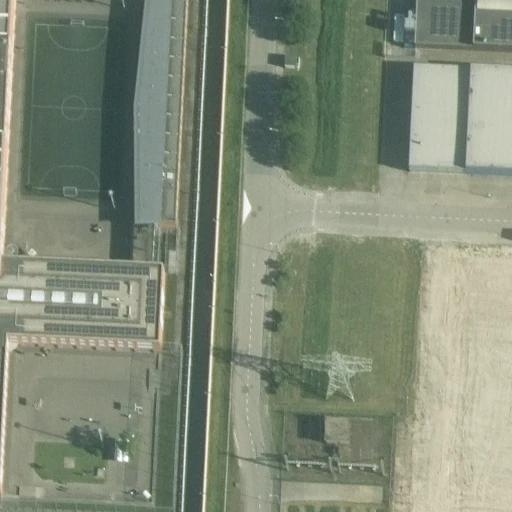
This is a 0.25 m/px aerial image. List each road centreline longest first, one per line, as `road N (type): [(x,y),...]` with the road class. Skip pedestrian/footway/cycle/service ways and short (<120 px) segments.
road 1 (unclassified): [(258,511),(245,410),(256,211)]
road 2 (unclassified): [(511,222),(256,211)]
road 3 (unclassified): [(256,211),(267,0)]
